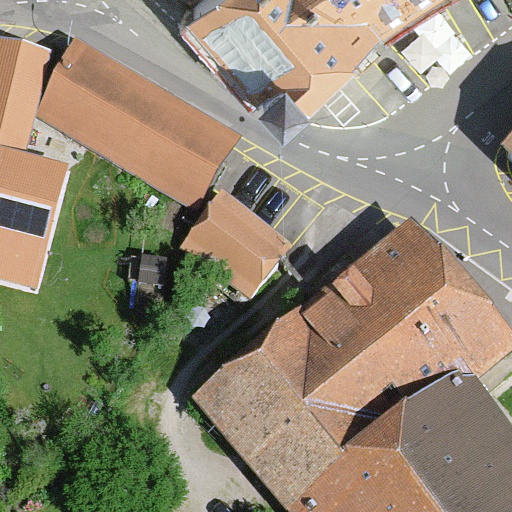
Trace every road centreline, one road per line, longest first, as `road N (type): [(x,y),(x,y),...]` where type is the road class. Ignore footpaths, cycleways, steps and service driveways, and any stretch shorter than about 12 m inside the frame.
road 1 (residential): [(410,187),(279,139),(231,112),(100,0)]
road 2 (residential): [(511,66),(410,187)]
